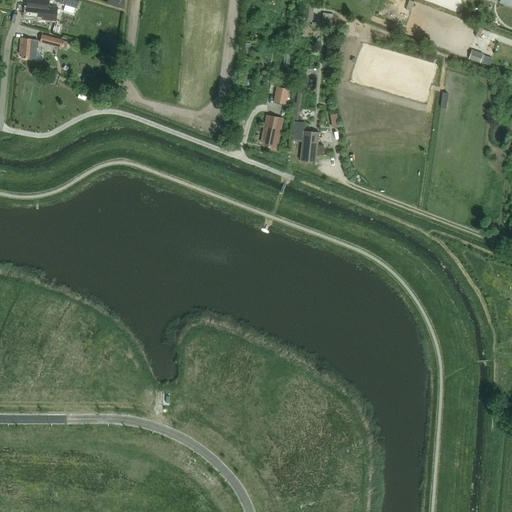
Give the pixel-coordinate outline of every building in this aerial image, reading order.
[(27,0),(27,7),(33,7),(33,10),(38,11),(37,16),(43,17),(43,20),(56,21),(58,7),(49,6),(49,0),(27,0)] [(75,0),(59,0),(59,3),(77,8),(79,1),(75,0)] [(108,0),(107,4),(124,9),(125,0),(108,0)] [(312,22),(313,3),(304,2),(303,22),(311,22),(311,25),(315,25),(315,22),(314,22),(312,22)] [(27,15),(37,16),(38,11),(33,10),(33,7),(28,7),(27,15)] [(325,11),(323,21),(333,24),(335,13),(325,11)] [(42,34),(39,42),(54,46),(56,38),(42,34)] [(112,37),(106,45),(112,50),(118,42),(112,37)] [(22,58),(36,59),(36,51),(37,39),(20,38),(19,54),(22,55),(22,58)] [(472,51),(469,59),(480,63),(483,55),(472,51)] [(483,55),(480,63),(490,66),(493,58),(483,55)] [(274,103),(287,105),(290,89),(277,87),(274,103)] [(265,142),(264,145),(277,148),(283,118),(267,114),(261,142),(265,142)] [(303,131),(304,131),(305,122),(294,122),(292,141),(302,142),(303,131)] [(318,132),(304,131),(303,131),(302,142),(300,160),(316,161),(318,132)]
